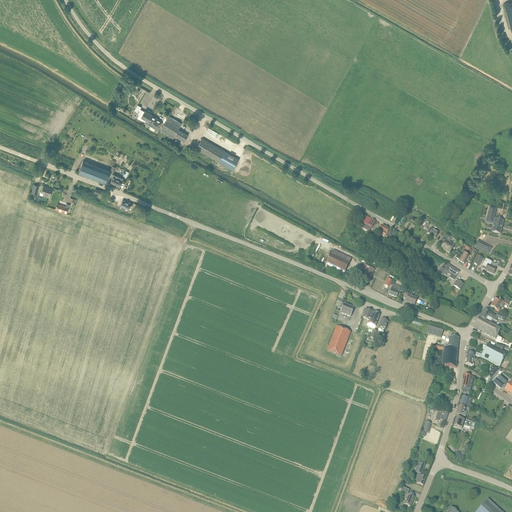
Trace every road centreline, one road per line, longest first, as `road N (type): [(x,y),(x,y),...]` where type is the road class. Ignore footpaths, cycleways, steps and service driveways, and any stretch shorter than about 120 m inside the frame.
road 1 (unclassified): [(493,287),(123,68),(64,0)]
road 2 (unclassified): [(340,282),(0,148)]
